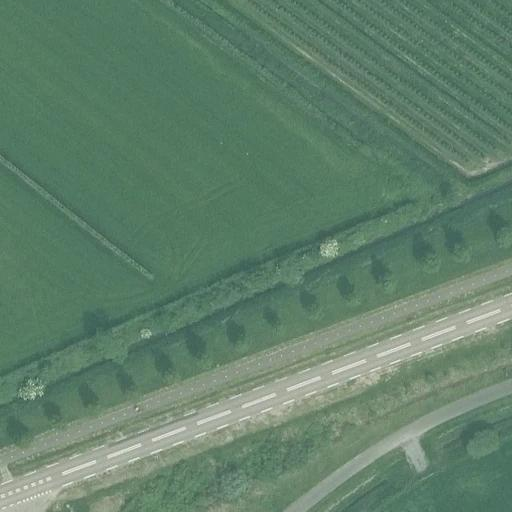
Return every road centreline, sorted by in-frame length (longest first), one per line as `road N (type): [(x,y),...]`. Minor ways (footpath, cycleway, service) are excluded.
road 1 (secondary): [(10,488),(511,303)]
road 2 (unclassified): [(293,511),(379,446),(443,412),(511,390)]
